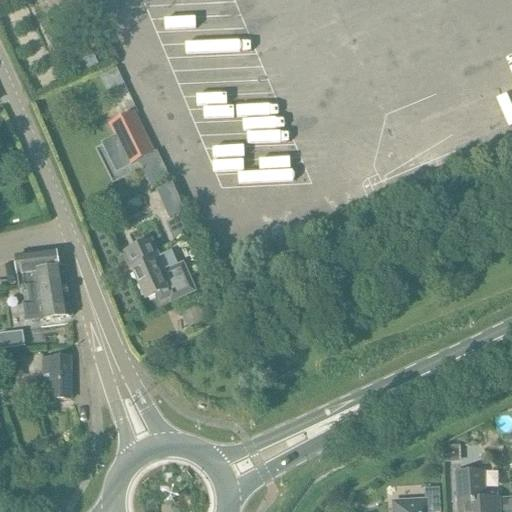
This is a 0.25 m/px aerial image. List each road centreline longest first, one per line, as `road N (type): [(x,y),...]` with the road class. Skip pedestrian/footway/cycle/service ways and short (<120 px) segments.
road 1 (tertiary): [(108,356),(66,228),(0,75)]
road 2 (primary): [(356,411),(511,333)]
road 3 (primary): [(356,411),(210,461)]
road 4 (primary): [(229,497),(314,447),(356,411)]
